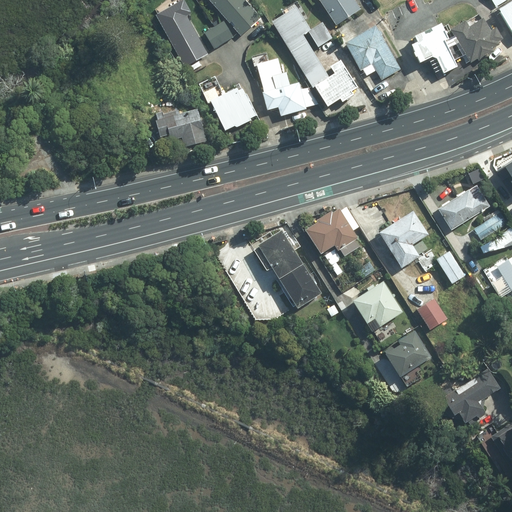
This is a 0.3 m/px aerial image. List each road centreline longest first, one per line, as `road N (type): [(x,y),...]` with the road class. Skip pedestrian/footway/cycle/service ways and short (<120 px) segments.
road 1 (primary): [(511,118),(433,152),(299,190),(0,260)]
road 2 (primary): [(0,221),(432,114),(511,83)]
